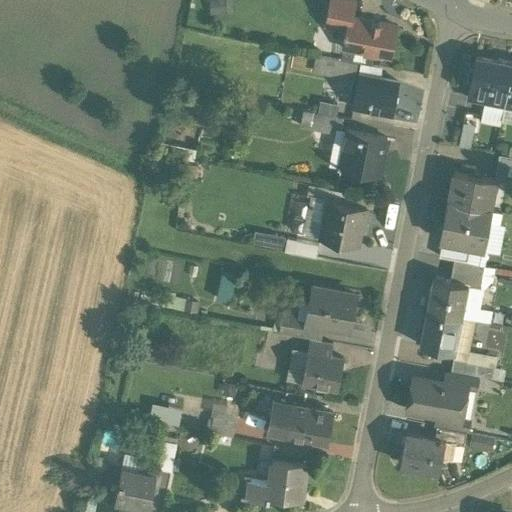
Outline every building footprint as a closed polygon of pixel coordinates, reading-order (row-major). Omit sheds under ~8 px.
[(354,1),(347,0),(330,0),(326,26),(344,29),(346,29),(349,16),(351,16),(354,1)] [(351,16),(349,16),(346,29),(344,29),(343,33),(346,33),(343,48),(390,57),(396,25),(351,16)] [(356,63),(316,55),(313,70),(348,77),(349,73),(354,74),(356,63)] [(511,63),(475,56),(467,97),(504,105),(511,63)] [(398,82),(359,74),(352,106),(392,114),(398,82)] [(343,117),(304,109),(301,126),(340,134),(343,117)] [(387,138),(346,130),(342,147),(348,148),(346,165),(360,167),(359,171),(380,175),(387,138)] [(511,157),(499,155),(495,173),(511,176),(511,157)] [(495,180),(454,171),(448,202),(483,209),(486,193),(492,194),(495,180)] [(354,195),(331,190),(329,200),(352,205),(354,195)] [(327,201),(312,198),(305,235),(320,238),(321,232),(327,201)] [(329,200),(328,200),(327,201),(321,232),(336,235),(335,241),(357,245),(365,207),(329,200)] [(483,209),(448,202),(444,226),(442,236),(441,238),(442,238),(469,244),(482,246),(489,210),(483,209)] [(319,244),(287,238),(285,252),(293,254),(316,258),(319,244)] [(469,244),(442,238),(439,257),(453,260),(466,262),(469,244)] [(466,262),(453,260),(450,281),(468,285),(469,280),(481,282),(482,279),(484,266),(466,262)] [(494,268),(484,266),(482,279),(492,281),(494,268)] [(220,271),(219,301),(234,301),(236,272),(220,271)] [(450,281),(432,278),(430,289),(426,311),(426,312),(461,318),(468,285),(450,281)] [(355,295),(313,287),(307,321),(307,322),(321,325),(321,326),(349,331),(355,295)] [(461,318),(426,312),(419,346),(454,353),(461,318)] [(307,321),(285,316),(282,334),(318,341),(321,326),(321,325),(307,322),(307,321)] [(343,359),(308,352),(302,383),(337,390),(343,359)] [(477,364),(453,360),(450,373),(474,377),(477,364)] [(494,368),(477,364),(474,377),(477,378),(491,381),(494,368)] [(450,373),(448,372),(445,385),(461,388),(460,389),(466,391),(474,392),(477,378),(474,377),(450,373)] [(445,385),(413,378),(413,380),(415,381),(412,393),(410,392),(407,410),(439,416),(439,415),(455,418),(455,417),(461,418),(466,391),(460,389),(461,388),(445,385)] [(292,406),(274,402),(268,434),(275,435),(278,420),(289,422),(292,406)] [(333,414),(292,406),(289,422),(286,437),(327,445),(333,414)] [(461,418),(455,417),(455,418),(439,415),(439,416),(436,428),(466,434),(468,419),(461,418)] [(236,422),(214,418),(211,433),(232,438),(236,422)] [(289,422),(278,420),(275,435),(286,437),(289,422)] [(466,434),(436,428),(434,440),(445,442),(445,443),(451,444),(463,446),(466,434)] [(434,440),(406,434),(400,465),(439,472),(444,448),(450,449),(451,444),(445,443),(445,442),(434,440)] [(176,444),(161,442),(156,469),(171,472),(176,444)] [(307,465),(272,461),(269,482),(267,498),(269,498),(302,502),(307,465)] [(156,475),(121,468),(114,501),(149,508),(156,475)] [(269,482),(243,479),(241,498),(268,502),(269,498),(267,498),(269,482)]
